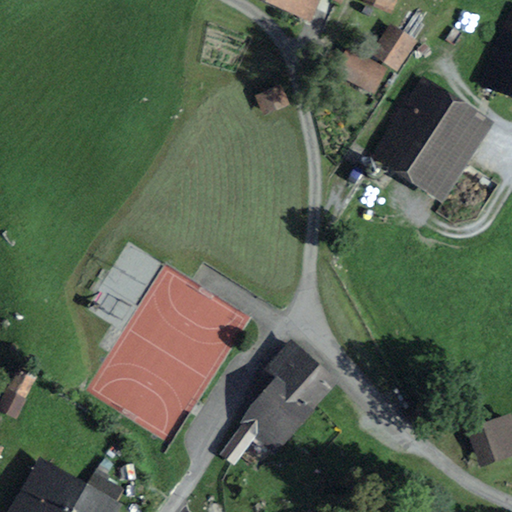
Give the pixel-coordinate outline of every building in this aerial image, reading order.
[(269,0),(304,16),(313,0),(335,0),(338,1),(338,0),(269,0)] [(511,11),(482,85),(485,86),(489,77),(511,87),(511,11)] [(391,29),(375,52),(396,66),(412,43),(391,29)] [(340,73),(372,89),(381,70),(349,54),(340,73)] [(477,120),(428,88),(420,100),(406,91),(388,119),(402,128),(383,156),(433,189),(457,151),(467,158),(475,145),(465,139),(477,120)] [(245,424),(246,425),(224,455),(233,462),(255,433),(271,448),(331,383),(290,345),(265,371),(273,378),(265,387),(268,390),(253,407),(245,424)] [(20,370),(1,407),(15,414),(34,377),(20,370)] [(429,399),(412,416),(423,426),(440,409),(429,399)] [(511,428),(508,419),(496,423),(470,432),(481,464),(494,459),(507,454),(511,452),(511,428)] [(72,511),(85,490),(39,465),(12,511),(72,511)] [(93,475),(85,490),(72,511),(116,511),(117,510),(110,506),(120,489),(93,475)]
